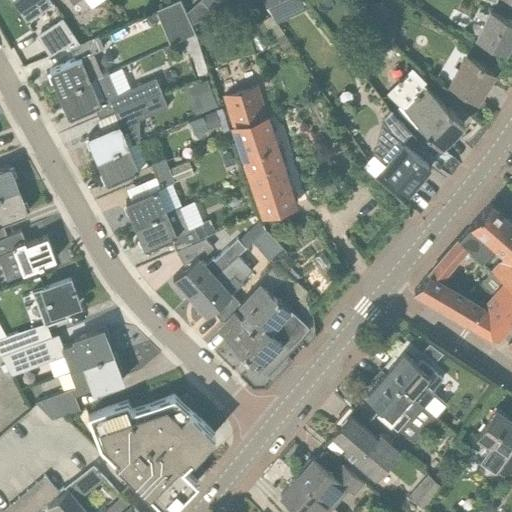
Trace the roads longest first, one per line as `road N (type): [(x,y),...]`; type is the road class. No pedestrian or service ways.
road 1 (residential): [(267,430),(168,339),(111,272),(0,74)]
road 2 (tertiary): [(384,287),(511,130)]
road 3 (tertiary): [(267,430),(384,287)]
road 4 (residential): [(384,287),(511,371)]
